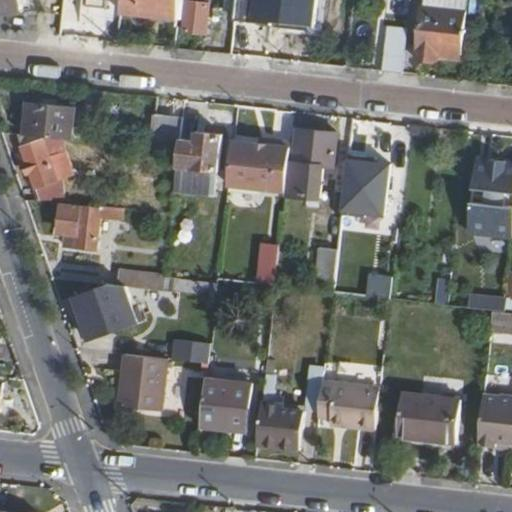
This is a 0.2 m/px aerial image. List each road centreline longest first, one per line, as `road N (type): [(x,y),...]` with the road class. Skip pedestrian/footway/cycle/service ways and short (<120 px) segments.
road 1 (residential): [(511,112),(0,56)]
road 2 (residential): [(470,511),(85,470)]
road 3 (residential): [(0,227),(85,470)]
